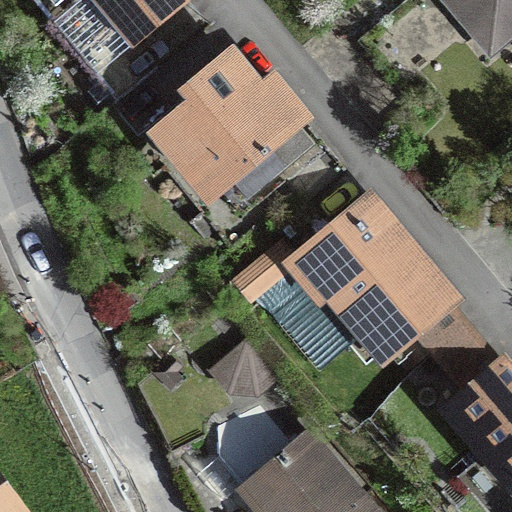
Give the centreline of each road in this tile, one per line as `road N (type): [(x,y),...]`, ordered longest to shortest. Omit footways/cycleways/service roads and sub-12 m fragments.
road 1 (residential): [(246,0),(511,282)]
road 2 (residential): [(0,162),(69,324),(165,511)]
